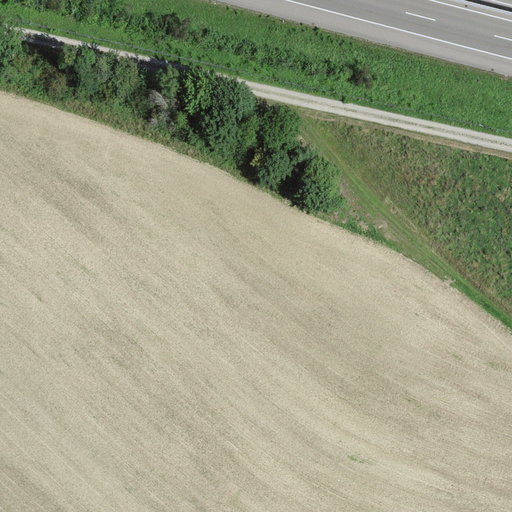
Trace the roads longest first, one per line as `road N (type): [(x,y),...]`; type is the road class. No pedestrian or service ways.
road 1 (track): [(0,29),(511,146)]
road 2 (motorway): [(357,0),(511,40)]
